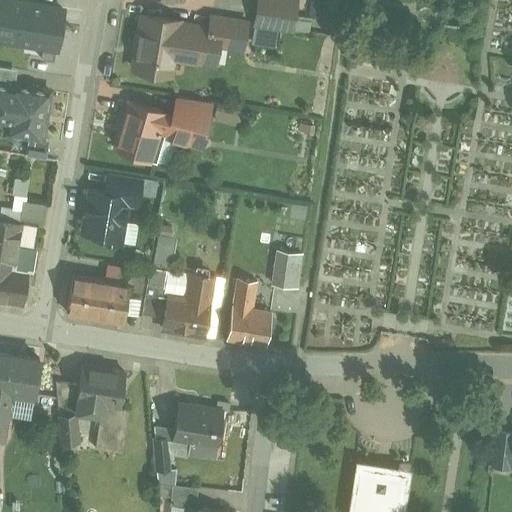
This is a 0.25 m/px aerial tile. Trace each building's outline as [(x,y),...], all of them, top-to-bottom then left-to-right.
[(14,0),(0,0),(0,19),(11,22),(14,0)] [(296,0),(258,0),(255,23),(292,29),(296,0)] [(63,11),(29,6),(22,49),(55,55),(63,11)] [(182,21),(143,14),(141,28),(137,30),(134,53),(136,57),(134,68),(170,74),(173,55),(206,61),(208,43),(242,49),(247,21),(211,15),(209,28),(182,24),(182,21)] [(11,67),(0,65),(0,83),(8,85),(11,67)] [(50,90),(14,84),(14,86),(8,85),(0,83),(0,123),(1,123),(4,121),(8,121),(6,131),(42,137),(50,90)] [(163,110),(129,99),(114,148),(156,160),(164,134),(201,144),(209,118),(206,117),(211,101),(178,96),(173,115),(163,112),(163,110)] [(142,177),(109,171),(105,191),(128,195),(127,203),(137,205),(142,177)] [(105,191),(91,189),(89,199),(86,198),(86,200),(89,200),(87,210),(84,210),(84,211),(87,212),(83,232),(102,235),(101,239),(120,243),(127,203),(128,195),(105,191)] [(21,224),(0,220),(0,244),(17,247),(17,245),(21,224)] [(17,247),(0,244),(0,300),(23,304),(29,270),(33,271),(35,258),(21,255),(23,246),(17,245),(17,247)] [(300,254),(276,251),(271,283),(295,287),(300,254)] [(149,266),(128,263),(125,283),(130,284),(126,310),(142,313),(147,284),(149,266)] [(125,283),(73,274),(67,312),(124,321),(126,310),(130,284),(125,283)] [(214,277),(190,274),(186,297),(211,301),(214,277)] [(256,281),(237,277),(232,305),(252,308),(256,281)] [(164,286),(147,284),(142,313),(159,316),(164,286)] [(186,297),(169,295),(164,328),(205,335),(211,301),(186,297)] [(252,308),(232,305),(227,338),(267,345),(272,311),(252,308)] [(39,358),(0,352),(0,388),(10,391),(33,394),(39,358)] [(124,372),(81,365),(78,384),(75,400),(77,401),(103,405),(119,407),(119,406),(124,372)] [(78,384),(55,380),(58,414),(75,413),(77,401),(75,400),(78,384)] [(10,391),(0,388),(0,435),(3,436),(10,391)] [(224,409),(179,403),(174,438),(218,444),(224,409)] [(119,407),(103,405),(96,447),(97,447),(98,441),(123,445),(122,452),(124,452),(130,407),(119,406),(119,407)] [(75,413),(58,414),(61,444),(79,443),(77,413),(75,413)] [(511,432),(497,430),(493,464),(511,466),(511,432)] [(169,437),(155,438),(157,470),(171,469),(169,437)] [(399,511),(405,466),(353,459),(345,511),(399,511)] [(198,486),(173,484),(171,505),(188,507),(188,505),(196,506),(198,486)]
